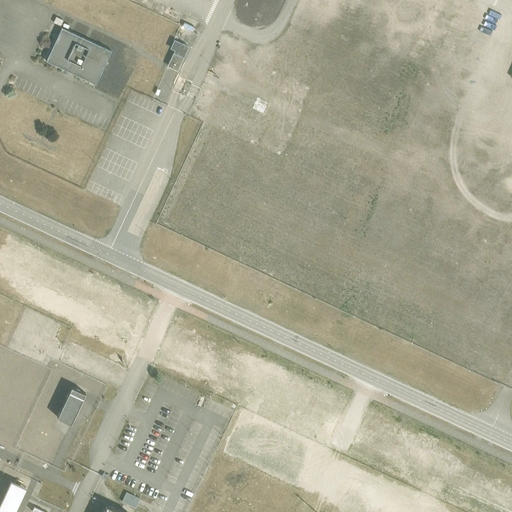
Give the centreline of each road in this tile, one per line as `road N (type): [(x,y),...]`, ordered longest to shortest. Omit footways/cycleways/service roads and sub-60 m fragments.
road 1 (unclassified): [(511,448),(0,204)]
road 2 (unknown): [(127,466),(162,479),(193,406),(167,392),(150,417)]
